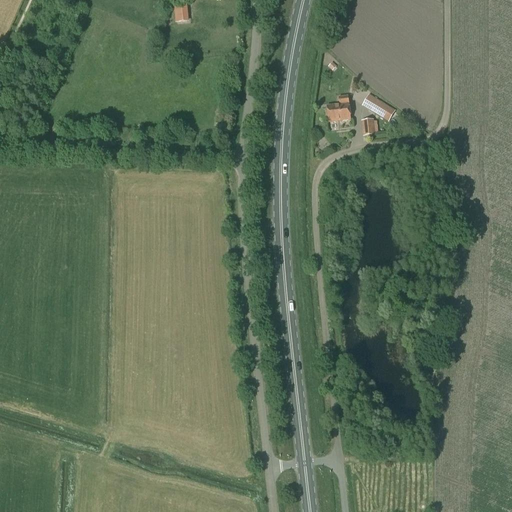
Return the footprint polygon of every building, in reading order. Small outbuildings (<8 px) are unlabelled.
[(175,24),(189,22),(186,3),(173,5),(175,24)] [(292,85),(289,116),(295,116),(298,86),(292,85)] [(388,123),(395,111),(369,95),(362,107),(388,123)] [(328,123),(350,121),(348,98),(339,99),(339,106),(326,107),(328,123)] [(363,138),(375,136),(373,120),(361,122),(363,138)]
